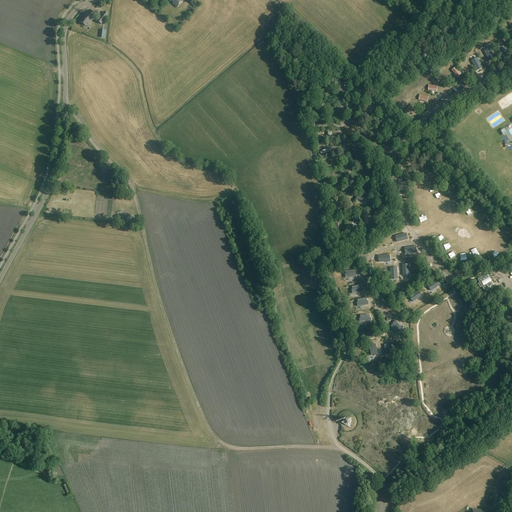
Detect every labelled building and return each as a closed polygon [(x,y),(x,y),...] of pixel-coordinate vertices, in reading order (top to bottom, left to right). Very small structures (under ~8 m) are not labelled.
[(191,0),(189,3),(196,9),(199,5),(193,0),(191,0)] [(104,11),(96,20),(101,24),(107,18),(106,17),(108,15),(104,11)] [(88,25),(93,19),(94,18),(87,12),(86,14),(82,18),(83,18),(81,21),(86,26),(87,24),(88,25)] [(497,41),(504,36),(502,32),(495,37),(497,41)] [(495,58),(490,48),(484,51),(490,61),(495,58)] [(511,57),(505,48),(500,51),(506,61),(511,57)] [(483,68),(477,58),(472,61),(477,71),(483,68)] [(466,73),(471,69),(465,61),(460,65),(466,73)] [(452,70),(457,77),(461,74),(456,67),(452,70)] [(322,113),(326,104),(323,102),(318,111),(322,113)] [(408,115),(414,109),(411,105),(404,111),(408,115)] [(367,117),(372,114),(370,111),(371,110),(369,107),(368,109),(367,107),(364,109),(366,110),(365,110),(364,109),(362,111),(363,112),(361,114),(363,116),(365,115),(363,116),(365,119),(367,117)] [(360,183),(360,186),(366,187),(365,192),(370,192),(370,183),(360,183)] [(406,233),(395,236),(397,243),(408,240),(406,233)] [(391,237),(388,240),(392,246),(396,243),(391,237)] [(496,285),(505,280),(502,275),(500,277),(496,271),(490,275),(496,285)] [(488,275),(487,276),(479,281),(480,284),(479,284),(481,288),(482,287),(484,290),(488,288),(494,284),(488,275)] [(431,291),(441,285),(437,279),(427,286),(431,291)] [(352,287),(353,290),(351,290),(352,294),(363,292),(362,288),(361,288),(361,285),(352,287)] [(413,302),(423,296),(419,290),(409,297),(413,302)] [(357,300),(358,303),(357,303),(357,307),(368,305),(368,301),(367,301),(366,298),(357,300)] [(396,333),(399,331),(399,332),(402,330),(395,321),(392,324),(393,324),(391,326),(396,333)] [(362,333),(363,336),(362,336),(362,340),(373,338),(372,334),(371,334),(371,331),(362,333)] [(386,354),(389,353),(389,355),(393,354),(391,343),(387,344),(387,345),(384,345),(386,354)] [(371,355),(374,355),(374,356),(378,355),(376,344),(372,345),(372,346),(369,347),(371,355)]
